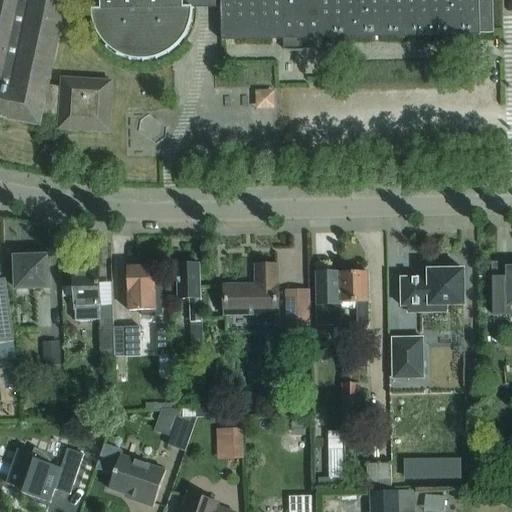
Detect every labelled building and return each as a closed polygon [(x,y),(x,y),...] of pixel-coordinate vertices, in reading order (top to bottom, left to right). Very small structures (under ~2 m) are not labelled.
[(0,0),(0,117),(39,126),(41,115),(59,119),(58,130),(108,133),(111,82),(61,79),(61,87),(47,87),(65,0),(99,0),(100,10),(91,10),(93,24),(99,36),(107,46),(117,54),(129,59),(142,60),(155,58),(167,53),(178,45),(185,34),(190,22),(191,7),(183,7),(182,0),(220,0),(221,42),(223,41),(223,39),(283,38),(283,50),(284,50),(284,46),(307,45),(307,49),(308,49),(308,38),(478,34),(478,36),(479,36),(479,34),(493,33),(491,0),(0,0)] [(354,100),(354,80),(334,80),(335,100),(354,100)] [(288,102),(288,81),(268,82),(269,102),(288,102)] [(48,256),(14,257),(15,289),(49,288),(48,256)] [(509,263),(492,264),(492,316),(509,316),(509,306),(511,305),(511,269),(509,269),(509,263)] [(199,265),(176,266),(177,286),(177,300),(187,300),(188,300),(190,348),(203,347),(202,323),(200,285),(199,265)] [(127,268),(128,288),(128,312),(142,311),(142,317),(162,316),(160,288),(154,288),(153,267),(127,268)] [(276,314),(276,287),(276,267),(256,267),(257,287),(224,287),(225,315),(276,314)] [(73,270),(73,287),(62,288),(62,297),(67,297),(68,317),(75,317),(75,313),(100,312),(98,269),(73,270)] [(401,307),(464,306),(463,270),(427,271),(428,279),(401,279),(401,307)] [(340,273),(341,306),(356,305),(356,324),(368,324),(367,272),(340,273)] [(340,306),(341,306),(340,273),(315,274),(316,307),(327,307),(328,324),(325,324),(325,339),(315,339),(316,348),(341,348),(340,306)] [(4,280),(0,281),(0,362),(16,360),(4,280)] [(308,305),(285,305),(286,328),(309,328),(308,305)] [(114,361),(112,319),(98,320),(99,361),(114,361)] [(154,329),(140,330),(141,348),(155,347),(154,329)] [(422,339),(392,339),(393,379),(423,379),(422,339)] [(365,359),(339,360),(342,432),(360,431),(358,376),(366,376),(365,359)] [(370,375),(360,380),(366,393),(376,387),(370,375)] [(196,418),(201,418),(203,417),(203,408),(180,409),(167,445),(185,451),(196,418)] [(305,432),(293,421),(280,435),(293,445),(305,432)] [(99,424),(98,428),(101,434),(105,436),(108,427),(99,424)] [(243,452),(241,429),(222,430),(224,453),(243,452)] [(104,444),(95,470),(113,476),(108,490),(137,500),(136,503),(152,508),(159,489),(165,471),(121,456),(122,453),(121,450),(104,444)] [(43,454),(36,449),(34,448),(32,455),(18,450),(6,484),(24,490),(22,494),(50,504),(54,490),(70,496),(83,455),(67,449),(60,469),(48,465),(49,461),(50,462),(50,461),(49,459),(43,454)] [(343,464),(345,452),(331,450),(329,461),(343,464)] [(391,488),(390,464),(366,464),(366,488),(391,488)] [(413,484),(413,511),(429,511),(429,483),(413,484)] [(230,511),(217,507),(218,504),(187,493),(180,511),(230,511)] [(412,511),(411,493),(372,495),(372,511),(412,511)] [(311,511),(311,497),(288,497),(288,511),(311,511)]
